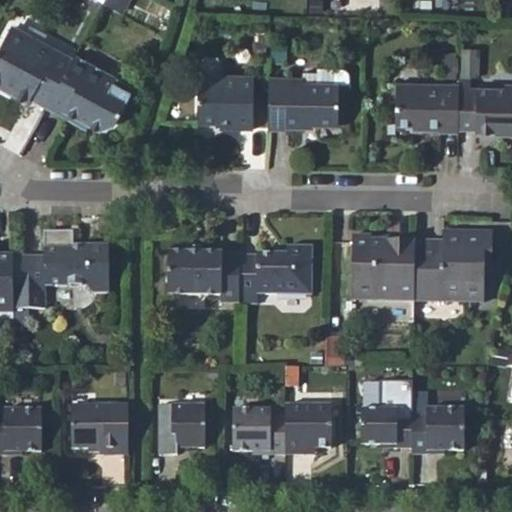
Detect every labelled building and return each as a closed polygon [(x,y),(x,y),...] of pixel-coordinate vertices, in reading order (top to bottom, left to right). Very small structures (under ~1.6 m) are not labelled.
[(102,0),(128,10),(131,0),(102,0)] [(31,94),(47,103),(71,60),(8,27),(0,39),(0,88),(26,104),(31,94)] [(476,45),(460,45),(459,70),(476,71),(476,45)] [(132,88),(74,54),(71,60),(47,103),(45,108),(83,128),(87,121),(97,128),(112,124),(132,88)] [(296,86),(330,87),(337,87),(337,77),(330,66),(311,65),(311,72),(296,72),(297,80),(296,86)] [(456,90),(466,90),(465,78),(456,79),(456,84),(456,90)] [(195,79),(195,118),(228,121),(228,127),(249,128),(250,81),(195,79)] [(297,80),(268,80),(266,130),(281,130),(281,126),(297,126),(298,120),(329,122),(330,87),(296,86),(297,80)] [(417,131),(454,133),(454,130),(456,90),(456,84),(391,82),(389,125),(417,127),(417,131)] [(456,90),(454,130),(468,129),(467,135),(492,135),(492,140),(511,139),(511,86),(504,86),(504,92),(466,90),(456,90)] [(38,255),(13,254),(13,310),(42,311),(43,288),(82,287),(84,291),(105,292),(106,245),(80,243),(78,248),(69,248),(67,227),(40,229),(38,255)] [(344,299),(410,302),(412,241),(371,241),(369,235),(346,236),(344,299)] [(444,240),(412,241),(410,302),(479,304),(482,274),(487,273),(486,237),(444,236),(444,240)] [(253,255),(238,254),(237,303),(254,303),(254,298),(308,297),(307,248),(279,247),(279,251),(254,251),(253,255)] [(219,303),(237,303),(238,254),(224,254),(223,250),(170,251),(169,297),(219,298),(219,303)] [(0,309),(13,310),(13,254),(0,254),(0,309)] [(293,389),(293,365),(279,366),(279,388),(293,389)] [(387,448),(406,448),(407,409),(407,396),(392,397),(392,404),(356,405),(357,442),(387,442),(387,448)] [(264,453),(279,453),(279,409),(263,408),(264,401),(229,402),(227,445),(263,446),(264,453)] [(325,403),(279,402),(279,409),(279,453),(301,453),(302,446),(323,445),(325,403)] [(70,441),(96,442),(96,451),(123,451),(124,403),(70,403),(70,441)] [(159,403),(159,449),(178,448),(179,441),(205,442),(204,404),(159,403)] [(425,410),(407,409),(406,448),(427,449),(427,442),(460,443),(458,404),(425,404),(425,410)] [(6,410),(0,409),(0,452),(1,453),(2,447),(41,448),(41,405),(5,405),(6,410)]
